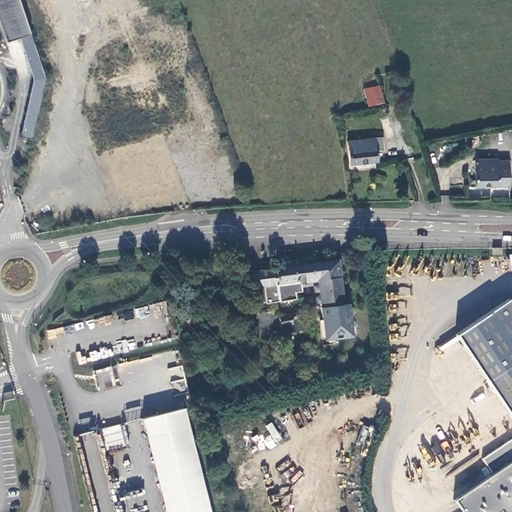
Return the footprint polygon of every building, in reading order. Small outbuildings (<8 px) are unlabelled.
[(30,34),(18,0),(0,0),(0,22),(6,42),(13,39),(19,38),(30,34)] [(30,34),(19,38),(33,79),(20,136),(32,139),(46,77),(30,34)] [(150,73),(155,89),(82,110),(94,150),(191,121),(175,66),(150,73)] [(378,103),(375,86),(360,89),(363,105),(378,103)] [(393,136),(385,116),(377,119),(385,139),(393,136)] [(374,138),(346,141),(348,164),(376,161),(375,150),(374,138)] [(508,186),(508,162),(497,162),(497,173),(483,173),(483,159),(474,160),(474,186),(508,186)] [(497,162),(497,159),(483,159),(483,173),(497,173),(497,162)] [(278,263),(279,268),(289,267),(289,262),(286,260),(281,260),(278,263)] [(268,303),(297,299),(297,293),(304,292),(303,283),(320,281),(327,334),(353,331),(350,303),(346,304),(341,261),(295,266),(289,267),(279,268),(253,271),(257,304),(268,302),(268,303)] [(511,511),(511,308),(506,299),(453,336),(511,423),(511,437),(482,459),(491,473),(453,499),(462,511),(511,511)] [(299,321),(282,321),(281,332),(299,332),(299,321)] [(48,338),(64,337),(63,328),(47,330),(48,338)] [(269,362),(290,358),(286,334),(265,339),(269,362)] [(98,389),(114,387),(112,367),(95,369),(98,389)] [(157,414),(146,417),(150,432),(187,423),(183,408),(161,414),(157,414)] [(146,417),(142,418),(165,511),(209,511),(187,423),(150,432),(146,417)] [(266,425),(275,442),(281,439),(273,422),(266,425)] [(120,424),(101,428),(106,449),(125,445),(120,424)]
